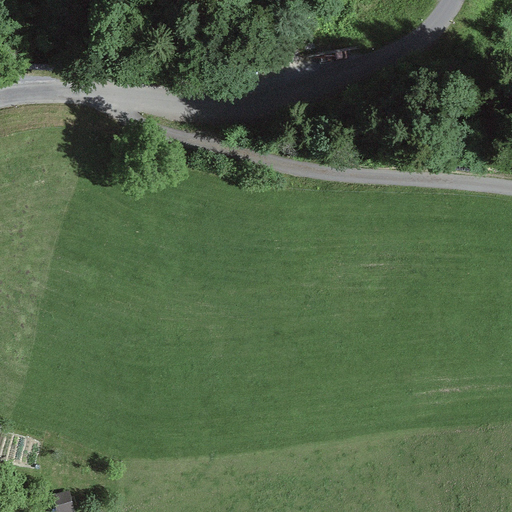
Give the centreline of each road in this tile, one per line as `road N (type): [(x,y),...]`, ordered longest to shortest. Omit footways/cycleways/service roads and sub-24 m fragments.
road 1 (unclassified): [(455,0),(418,38),(280,104),(236,108),(70,92),(0,98)]
road 2 (track): [(70,92),(153,130),(308,171),(511,188)]
